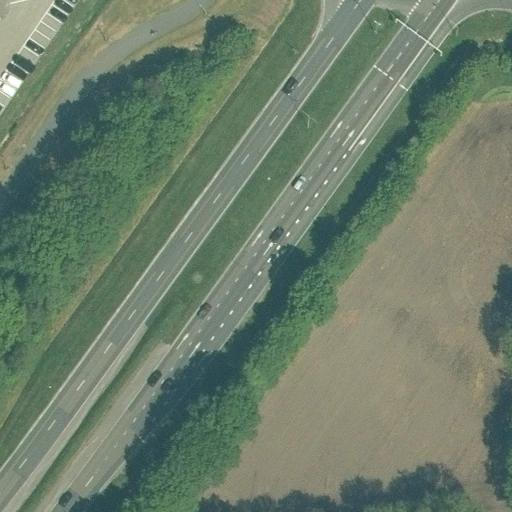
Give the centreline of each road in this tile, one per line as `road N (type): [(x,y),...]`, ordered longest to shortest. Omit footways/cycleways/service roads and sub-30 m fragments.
road 1 (primary): [(66,511),(433,11)]
road 2 (primary): [(360,0),(0,492)]
road 3 (unclassified): [(0,210),(81,88),(118,49),(201,0)]
